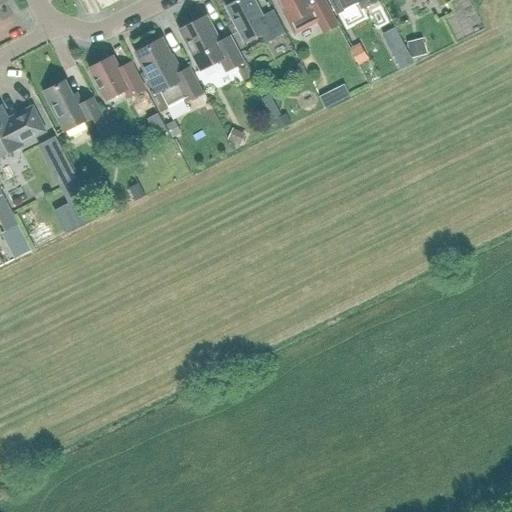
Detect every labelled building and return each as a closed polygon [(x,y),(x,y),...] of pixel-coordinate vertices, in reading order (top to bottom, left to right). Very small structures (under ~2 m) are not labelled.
[(261,32),(267,42),(287,31),(275,9),(263,15),(255,0),(234,0),(227,4),(245,41),(261,32)] [(279,0),(290,21),(296,32),(319,21),(325,32),(338,25),(325,0),(279,0)] [(329,0),(336,14),(357,2),(360,10),(363,8),(378,0),(329,0)] [(245,62),(231,36),(222,40),(208,15),(182,28),(203,69),(222,59),(228,71),(245,62)] [(397,40),(406,38),(402,21),(393,23),(397,40)] [(426,54),(422,37),(407,41),(411,57),(426,54)] [(187,100),(197,95),(201,105),(196,108),(200,114),(212,108),(204,92),(191,67),(180,73),(163,38),(136,52),(154,87),(149,90),(160,112),(187,100)] [(349,47),(358,64),(367,60),(359,43),(349,47)] [(146,88),(132,61),(121,67),(114,55),(90,67),(107,99),(125,89),(129,97),(146,88)] [(243,80),(252,75),(247,66),(238,70),(243,80)] [(67,129),(83,120),(92,139),(95,137),(99,146),(114,140),(105,119),(94,97),(83,102),(78,92),(74,94),(66,80),(44,91),(58,117),(61,116),(67,129)] [(336,100),(331,91),(320,96),(324,106),(336,100)] [(45,130),(33,106),(8,119),(1,105),(0,105),(0,155),(21,145),(20,142),(45,130)] [(147,119),(157,137),(167,132),(157,113),(147,119)] [(274,119),(279,129),(290,123),(285,113),(274,119)] [(227,139),(238,144),(242,135),(231,129),(227,139)] [(0,202),(23,244),(35,238),(8,189),(0,193),(0,202)]
